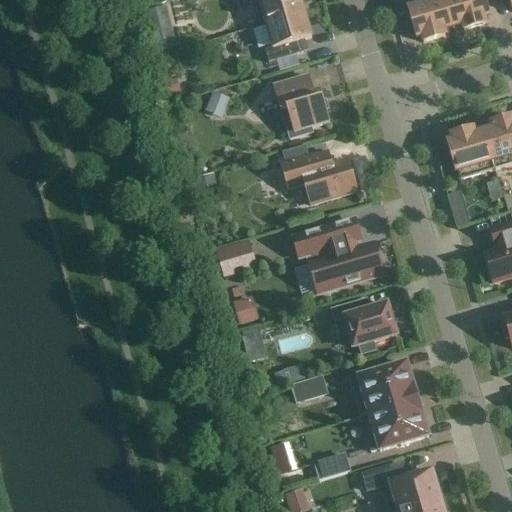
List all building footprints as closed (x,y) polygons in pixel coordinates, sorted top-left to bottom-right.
[(262,26),(266,25),(304,14),(300,0),(246,0),(247,5),(255,3),(262,26)] [(453,30),(445,1),(444,2),(443,0),(415,0),(408,2),(419,40),(422,39),(424,44),(445,37),(443,31),(452,28),(453,31),(453,30)] [(445,1),(453,30),(454,30),(453,28),(462,25),(464,32),(485,25),(484,21),(488,20),(482,0),(443,0),(444,2),(445,1)] [(304,14),(266,25),(273,49),(265,51),(269,64),(304,54),(300,42),(312,39),(304,14)] [(186,23),(161,29),(165,48),(191,41),(186,23)] [(274,88),(278,102),(281,113),(289,111),(291,119),(285,121),(291,141),(313,134),(311,130),(330,124),(323,99),(316,101),(309,77),(274,88)] [(169,104),(181,100),(176,78),(163,82),(169,104)] [(485,134),(484,134),(495,173),(511,167),(511,121),(492,128),(494,134),(485,137),(485,134)] [(483,135),(484,137),(475,139),(473,133),(452,139),(453,144),(450,145),(461,183),(495,173),(484,134),(483,135)] [(328,153),(306,160),(282,167),(289,191),(306,187),(311,207),(357,193),(348,162),(331,166),(328,153)] [(197,200),(213,197),(211,187),(195,190),(197,200)] [(448,198),(454,219),(457,230),(470,226),(461,195),(448,198)] [(318,295),(383,277),(374,246),(358,250),(356,243),(360,241),(355,222),(294,240),(299,259),(311,256),(313,263),(309,264),(318,295)] [(511,225),(490,232),(495,247),(502,245),(504,251),(485,256),(494,285),(511,279),(511,225)] [(224,276),(255,267),(249,243),(218,252),(224,276)] [(230,325),(251,320),(245,298),(224,303),(230,325)] [(371,311),(368,300),(334,309),(338,322),(345,320),(354,350),(359,348),(361,357),(376,352),(374,344),(397,337),(388,306),(371,311)] [(321,310),(312,313),(315,325),(325,322),(321,310)] [(510,339),(511,347),(511,318),(504,321),(505,325),(501,326),(505,341),(510,339)] [(261,335),(242,339),(248,365),(267,360),(261,335)] [(277,369),(281,382),(299,378),(295,364),(277,369)] [(360,419),(414,403),(410,389),(414,388),(407,365),(358,379),(359,381),(350,383),(355,400),(364,398),(369,415),(360,418),(360,419)] [(321,378),(291,387),(296,405),(327,396),(321,378)] [(361,419),(370,417),(375,434),(366,437),(371,454),(379,451),(380,453),(429,439),(422,416),(418,417),(414,403),(360,419),(361,419)] [(345,457),(314,466),(319,483),(350,474),(345,457)] [(389,511),(399,511),(440,500),(432,472),(406,480),(402,465),(363,476),(368,493),(383,489),(389,511)] [(440,500),(399,511),(448,511),(445,502),(440,501),(440,500)]
